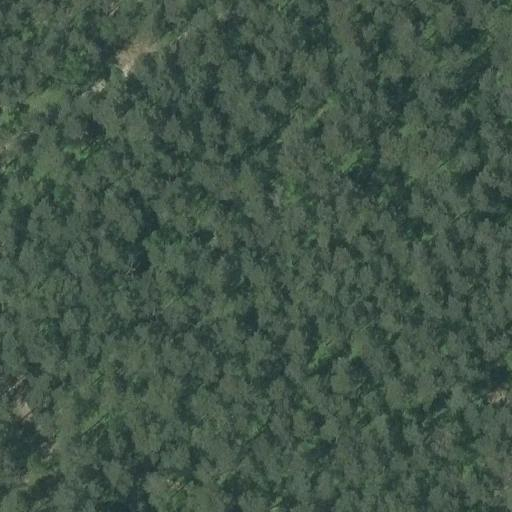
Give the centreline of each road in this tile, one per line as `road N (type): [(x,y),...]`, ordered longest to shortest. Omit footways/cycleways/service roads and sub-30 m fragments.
road 1 (track): [(255,0),(71,119),(0,150)]
road 2 (track): [(53,451),(272,511)]
